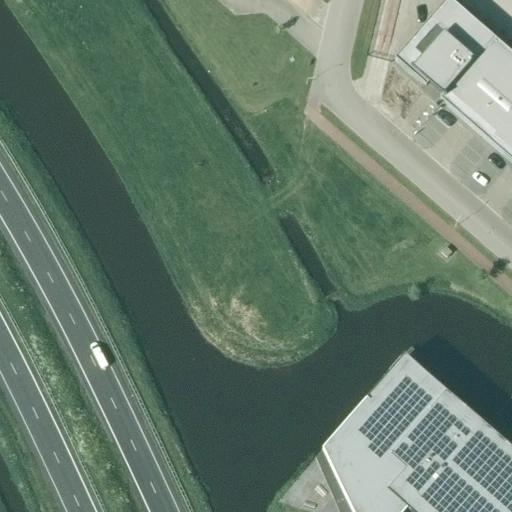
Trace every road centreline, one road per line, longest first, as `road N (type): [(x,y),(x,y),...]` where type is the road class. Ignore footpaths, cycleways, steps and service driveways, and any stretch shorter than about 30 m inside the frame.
road 1 (trunk): [(167,511),(113,386),(0,180)]
road 2 (unclassified): [(348,0),(331,80),(339,98),(511,252)]
road 3 (trunk): [(0,358),(76,511)]
